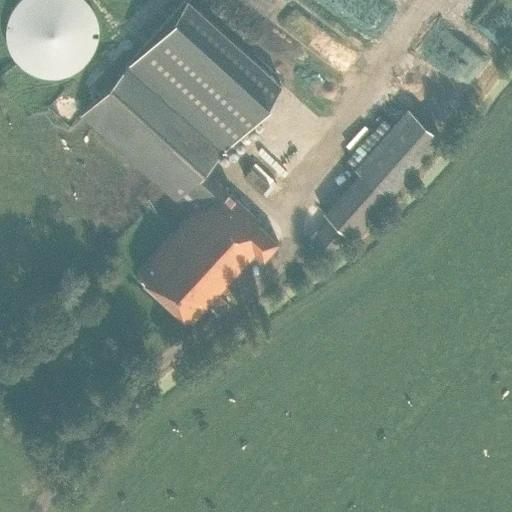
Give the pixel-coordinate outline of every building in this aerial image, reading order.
[(10,63),(88,75),(99,1),(93,0),(57,0),(56,9),(19,3),(10,63)] [(217,182),(202,169),(281,83),(189,0),(184,0),(135,54),(81,114),(190,213),(136,272),(191,322),(253,253),(261,260),(278,242),(256,222),(258,219),(218,182),(217,182)] [(352,238),(387,197),(440,137),(407,108),(354,168),(357,171),(322,212),(352,238)] [(253,163),(246,171),(264,185),(270,177),(253,163)] [(327,219),(307,241),(328,259),(347,237),(327,219)]
